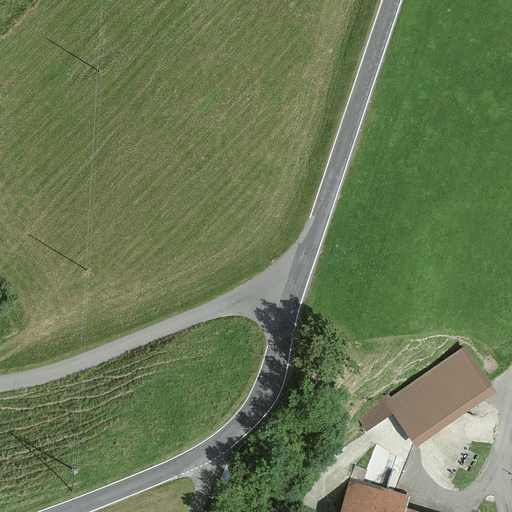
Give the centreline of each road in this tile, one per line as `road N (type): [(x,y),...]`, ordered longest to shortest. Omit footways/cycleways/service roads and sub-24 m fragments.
road 1 (unclassified): [(392,0),(270,379),(252,412),(163,472),(63,511)]
road 2 (track): [(0,384),(63,369),(225,305),(296,289)]
